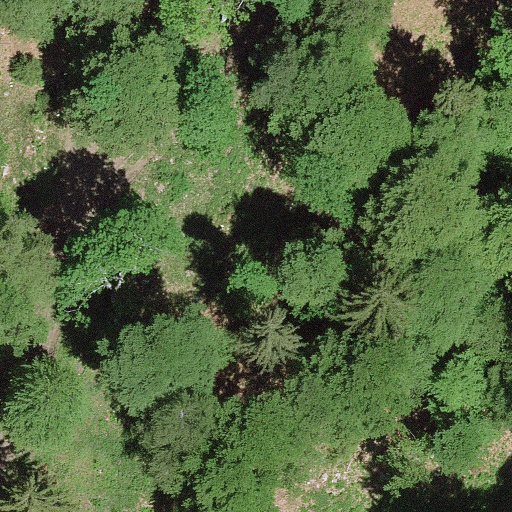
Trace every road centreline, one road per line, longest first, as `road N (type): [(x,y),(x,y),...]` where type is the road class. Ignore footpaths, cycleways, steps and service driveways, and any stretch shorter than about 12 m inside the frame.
road 1 (track): [(94,0),(98,93),(79,211),(61,296),(0,444)]
road 2 (track): [(79,211),(263,0)]
